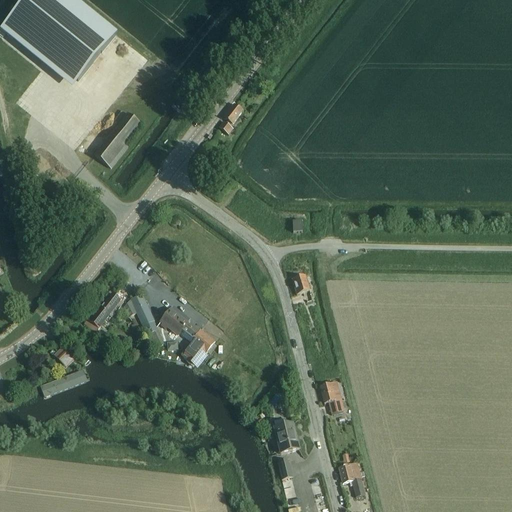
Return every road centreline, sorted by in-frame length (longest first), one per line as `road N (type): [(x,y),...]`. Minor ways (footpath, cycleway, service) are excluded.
road 1 (tertiary): [(338,511),(282,287),(267,256)]
road 2 (secondary): [(0,358),(56,312),(165,176)]
road 3 (secondary): [(165,176),(303,0)]
road 4 (tertiary): [(267,256),(165,176)]
